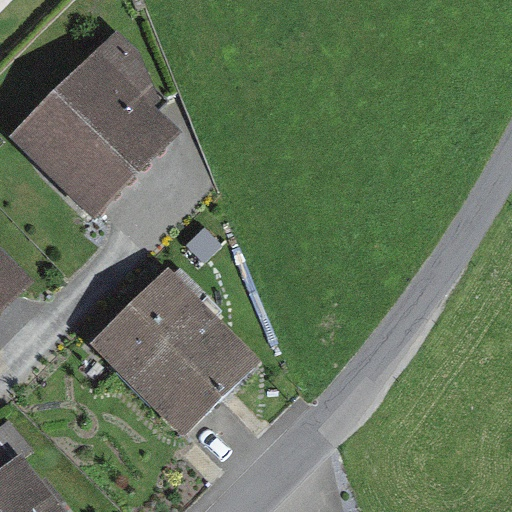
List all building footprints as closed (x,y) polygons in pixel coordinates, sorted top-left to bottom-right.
[(46,39),(0,81),(0,90),(27,120),(78,74),(46,39)] [(117,62),(28,147),(95,217),(166,150),(144,127),(163,109),(117,62)] [(0,315),(18,298),(0,279),(0,315)] [(167,292),(106,355),(182,430),(244,367),(167,292)] [(43,511),(15,477),(0,489),(0,511),(43,511)]
